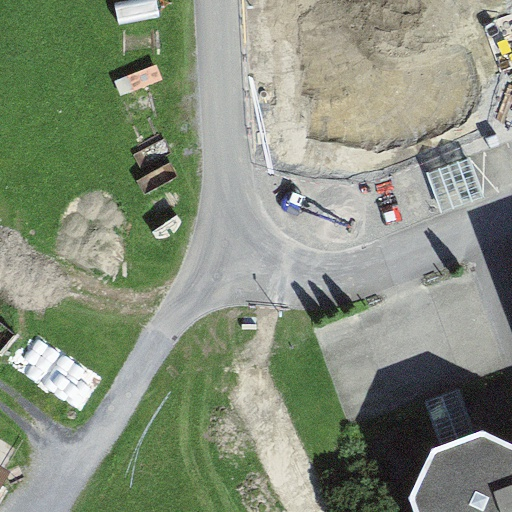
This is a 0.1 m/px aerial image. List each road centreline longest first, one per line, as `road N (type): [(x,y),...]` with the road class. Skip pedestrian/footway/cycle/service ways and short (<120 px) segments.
road 1 (track): [(229,250),(59,511)]
road 2 (residential): [(229,250),(240,180),(229,0)]
